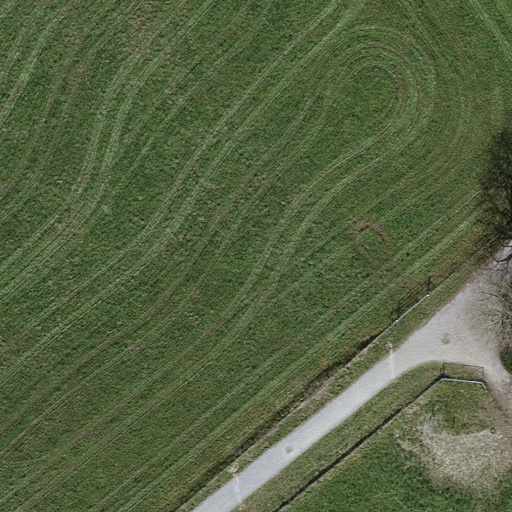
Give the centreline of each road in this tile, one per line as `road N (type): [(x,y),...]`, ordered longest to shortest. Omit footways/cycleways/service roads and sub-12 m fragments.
road 1 (track): [(447,325),(214,511)]
road 2 (track): [(511,261),(447,325),(511,404)]
